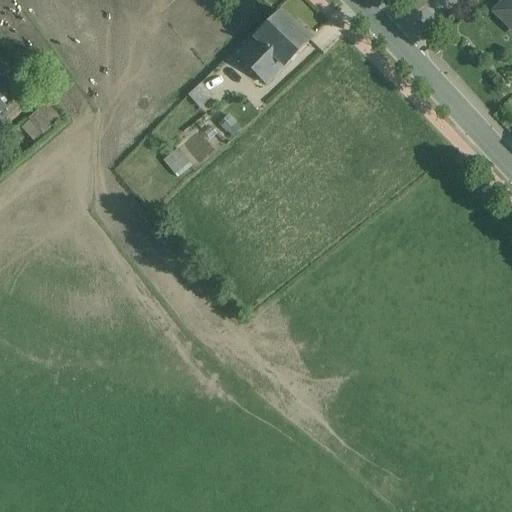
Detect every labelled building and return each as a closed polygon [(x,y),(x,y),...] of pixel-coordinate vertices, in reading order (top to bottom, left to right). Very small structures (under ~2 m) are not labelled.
[(511,0),(509,0),(497,13),(511,27),(511,0)] [(281,13),(255,39),(284,67),(310,41),(281,13)] [(284,67),(255,39),(237,57),(266,85),(284,67)] [(238,78),(223,61),(211,73),(226,89),(238,78)] [(0,111),(17,95),(0,77),(0,111)] [(61,119),(46,103),(38,111),(52,127),(61,119)] [(176,150),(163,159),(171,171),(185,162),(176,150)]
